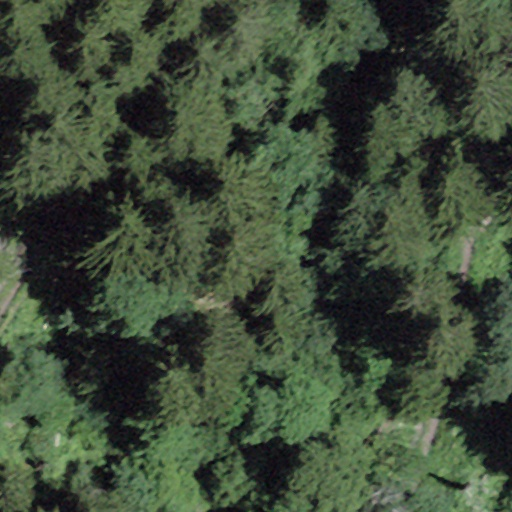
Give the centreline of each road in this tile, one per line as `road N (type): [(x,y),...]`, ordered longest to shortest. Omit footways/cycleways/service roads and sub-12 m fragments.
road 1 (track): [(390,511),(425,439),(450,291),(511,51)]
road 2 (track): [(220,0),(0,304)]
